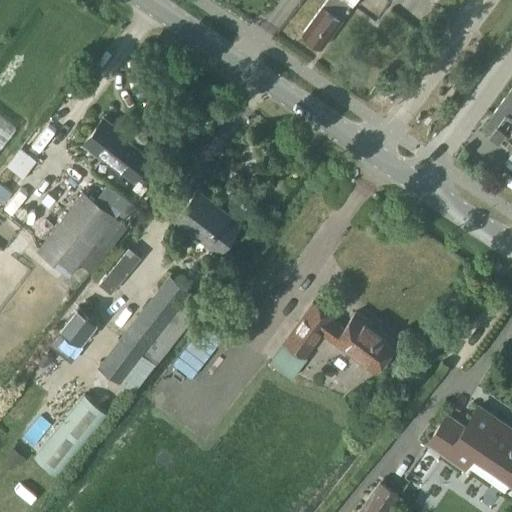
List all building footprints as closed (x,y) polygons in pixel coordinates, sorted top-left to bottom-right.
[(326,0),(303,32),(323,47),(343,20),(342,20),(356,0),(326,0)] [(486,121),(494,127),(491,131),(507,143),(511,138),(511,149),(510,152),(511,153),(511,88),(488,121),(487,120),(486,121)] [(0,147),(15,127),(0,114),(0,147)] [(134,177),(150,156),(121,133),(123,131),(104,116),(84,142),(103,157),(105,154),(134,177)] [(175,217),(219,252),(242,224),(197,189),(175,217)] [(115,216),(83,191),(38,248),(71,273),(115,216)] [(100,365),(134,391),(194,314),(180,302),(190,290),(170,275),(100,365)] [(285,340),(304,354),(322,330),(376,370),(397,341),(356,311),(344,327),(331,317),(333,315),(313,301),(285,340)] [(61,328),(80,343),(99,319),(80,304),(61,328)] [(308,356),(304,354),(285,340),(270,360),(293,376),(308,356)] [(59,476),(110,413),(85,393),(34,455),(59,476)] [(511,431),(509,430),(511,426),(479,404),(465,425),(448,413),(428,441),(464,466),(465,465),(464,465),(473,453),(511,480),(511,431)] [(10,457),(6,462),(12,467),(16,462),(10,457)] [(387,511),(400,494),(399,494),(381,480),(358,511),(387,511)]
